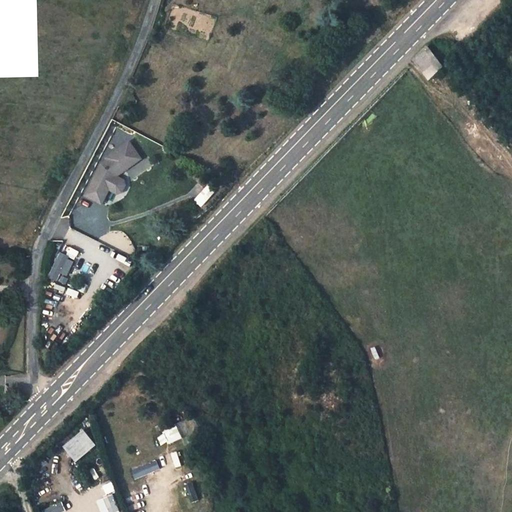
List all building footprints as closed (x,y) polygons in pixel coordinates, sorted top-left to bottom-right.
[(437,64),(450,51),(434,32),(432,33),(427,38),(421,45),(424,50),(437,64)] [(136,171),(157,148),(142,135),(120,159),(112,197),(129,201),(133,185),(138,186),(142,187),(146,185),(147,178),(145,174),(141,172),(136,171)] [(66,222),(83,229),(89,214),(84,212),(88,203),(76,197),(66,222)] [(63,284),(74,260),(57,253),(47,277),(63,284)] [(162,431),(166,444),(181,439),(177,426),(162,431)] [(95,445),(82,430),(63,445),(76,461),(95,445)] [(156,461),(131,470),(135,479),(159,470),(156,461)] [(199,500),(192,483),(185,486),(191,502),(199,500)] [(125,492),(129,510),(140,507),(136,489),(125,492)] [(121,511),(115,494),(96,501),(101,511),(121,511)] [(62,511),(65,511),(61,502),(42,511),(62,511)]
